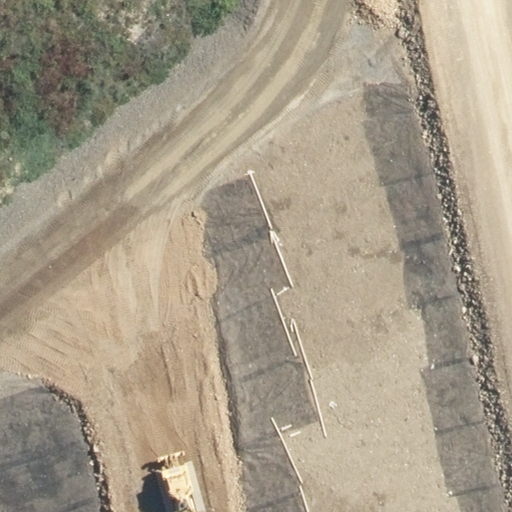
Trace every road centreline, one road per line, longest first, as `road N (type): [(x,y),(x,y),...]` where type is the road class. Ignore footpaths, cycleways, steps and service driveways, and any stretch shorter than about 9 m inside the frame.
road 1 (track): [(0,335),(249,124),(305,0)]
road 2 (track): [(167,511),(129,233)]
road 3 (track): [(483,0),(511,132)]
